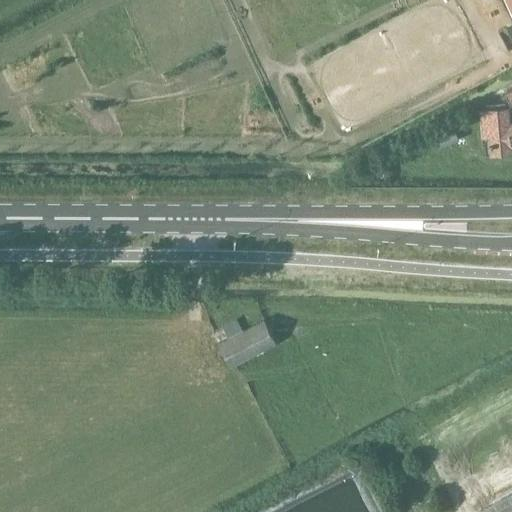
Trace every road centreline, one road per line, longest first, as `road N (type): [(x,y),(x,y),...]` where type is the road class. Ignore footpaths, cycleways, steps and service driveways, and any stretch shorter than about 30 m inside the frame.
road 1 (primary): [(381,225),(0,220)]
road 2 (primary): [(381,225),(432,239),(511,242)]
road 3 (primary): [(511,211),(381,225)]
